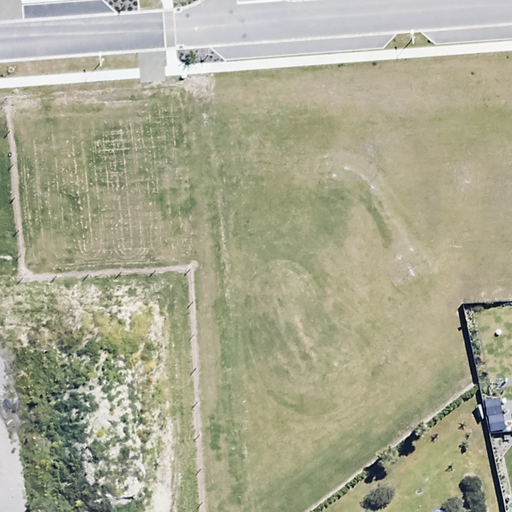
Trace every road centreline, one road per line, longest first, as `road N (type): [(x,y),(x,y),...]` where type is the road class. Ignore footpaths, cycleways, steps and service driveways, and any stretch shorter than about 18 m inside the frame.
road 1 (residential): [(240,25),(511,6)]
road 2 (residential): [(0,43),(240,25)]
